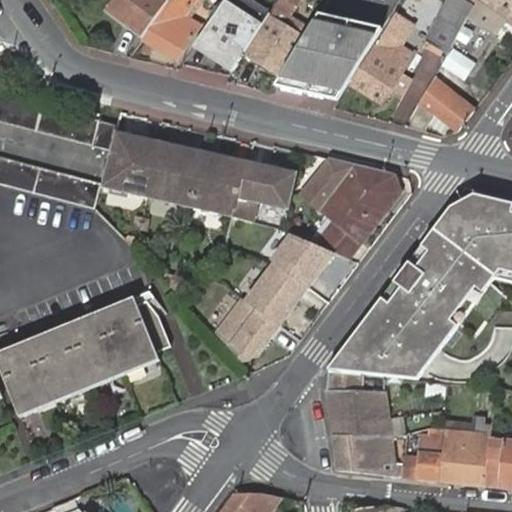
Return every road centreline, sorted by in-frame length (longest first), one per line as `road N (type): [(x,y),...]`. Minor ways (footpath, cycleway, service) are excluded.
road 1 (residential): [(19,0),(54,51),(86,76),(458,163)]
road 2 (residential): [(458,163),(247,444)]
road 3 (residential): [(511,506),(319,483)]
road 4 (residential): [(0,504),(146,444)]
